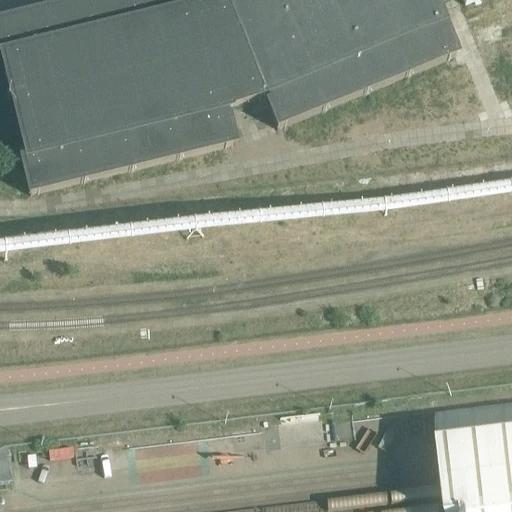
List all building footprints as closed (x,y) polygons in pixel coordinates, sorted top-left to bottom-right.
[(0,65),(2,72),(6,91),(0,92),(0,138),(17,135),(22,156),(21,156),(22,161),(18,162),(28,198),(36,196),(77,186),(84,185),(84,184),(125,174),(125,175),(132,173),(132,172),(172,162),(173,163),(180,161),(220,151),(220,152),(230,149),(225,123),(222,124),(221,115),(226,114),(226,113),(262,101),(226,7),(193,17),(192,15),(189,16),(187,7),(189,7),(187,0),(118,0),(93,6),(93,5),(85,7),(85,8),(45,18),(45,17),(37,19),(37,20),(0,28),(0,65)] [(222,0),(223,0),(226,7),(262,101),(262,102),(266,100),(269,107),(267,108),(276,131),(285,127),(285,126),(320,112),(320,113),(327,110),(327,109),(362,95),(362,96),(369,93),(369,92),(404,78),(404,79),(411,76),(411,75),(440,64),(448,61),(429,11),(424,0),(222,0)] [(424,0),(429,11),(457,0),(459,0),(462,7),(478,0),(424,0)] [(511,511),(511,404),(434,415),(446,511),(511,511)] [(0,483),(4,483),(9,482),(5,451),(0,451),(0,483)]
